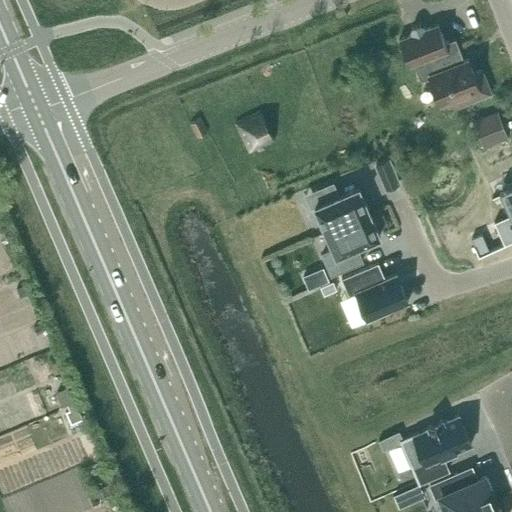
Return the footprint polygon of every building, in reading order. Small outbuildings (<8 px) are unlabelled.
[(420,80),(429,76),(440,102),(464,93),(467,101),(490,92),(481,69),(473,73),(468,59),(464,60),(455,38),(445,42),(438,24),(425,29),(423,25),(419,23),(412,26),(410,30),(411,34),(399,39),(408,64),(413,63),(420,80)] [(260,111),(235,122),(249,152),(274,140),(260,111)] [(499,114),(474,123),(483,146),(508,136),(499,114)] [(200,118),(190,123),(197,137),(207,132),(200,118)] [(400,181),(389,157),(376,163),(387,187),(400,181)] [(511,210),(511,215),(498,222),(509,245),(511,242),(511,185),(503,190),(511,210)] [(326,231),(370,212),(359,186),(315,205),(326,231)] [(381,235),(370,212),(326,231),(334,248),(323,253),(332,274),(363,260),(357,246),(381,235)] [(486,234),(475,239),(479,247),(478,247),(483,256),(494,251),(486,234)] [(357,291),(368,318),(409,301),(397,273),(386,278),(379,261),(342,277),(349,295),(357,291)] [(414,467),(413,467),(419,482),(449,470),(443,456),(471,444),(459,414),(444,421),(443,419),(428,425),(429,427),(414,434),(427,464),(415,469),(414,467)] [(448,511),(464,511),(495,499),(485,475),(474,480),(468,467),(430,484),(436,498),(441,496),(448,511)] [(418,484),(408,488),(412,499),(423,495),(418,484)] [(500,511),(495,499),(464,511),(500,511)]
